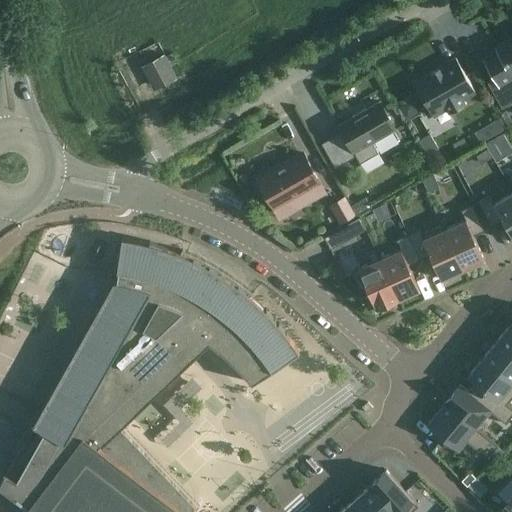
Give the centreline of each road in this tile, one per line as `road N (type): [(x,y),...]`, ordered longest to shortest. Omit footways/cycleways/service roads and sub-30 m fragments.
road 1 (unclassified): [(131,187),(147,161),(429,0)]
road 2 (residential): [(152,198),(263,248),(419,385)]
road 3 (residential): [(419,385),(511,280)]
road 4 (secondary): [(24,129),(6,0)]
road 5 (residential): [(292,511),(387,427)]
